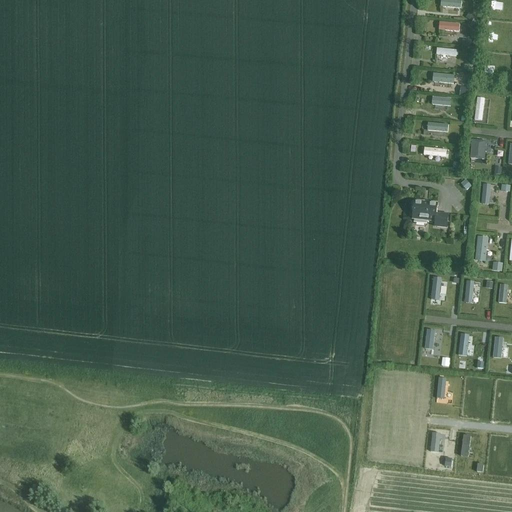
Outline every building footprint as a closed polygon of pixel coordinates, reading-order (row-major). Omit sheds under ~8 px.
[(462,1),(446,0),(441,0),(441,7),(461,9),(462,1)] [(469,13),(466,18),(471,22),(474,17),(469,13)] [(460,25),(440,23),(439,31),(460,32),(460,25)] [(457,51),(437,49),(437,56),(456,57),(457,51)] [(455,76),(434,74),(433,83),(454,85),(455,76)] [(451,101),(432,99),(432,106),(450,107),(451,101)] [(485,100),(478,99),(475,120),(482,121),(485,100)] [(449,126),(428,124),(428,131),(448,133),(449,126)] [(456,137),(453,142),(460,147),(463,142),(456,137)] [(486,142),(471,140),(470,159),(484,160),(486,142)] [(444,150),(427,149),(426,157),(444,159),(444,150)] [(466,181),(461,185),(467,191),(471,187),(466,181)] [(491,186),(484,186),(482,203),(490,204),(491,186)] [(413,203),(412,210),(414,210),(412,220),(415,220),(414,223),(426,224),(427,222),(435,223),(435,225),(447,227),(448,215),(436,214),(438,204),(415,202),(414,203),(413,203)] [(489,239),(478,238),(476,262),(486,263),(489,239)]
